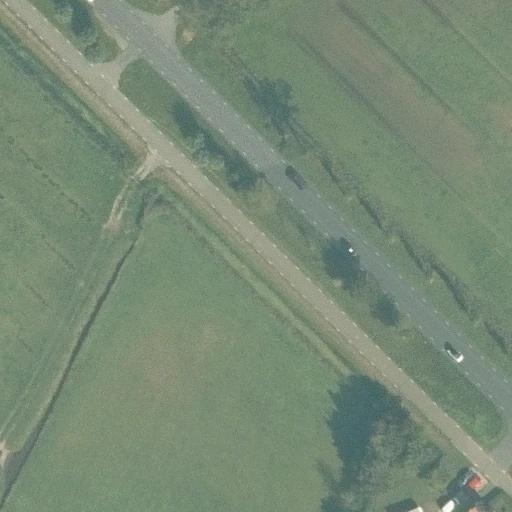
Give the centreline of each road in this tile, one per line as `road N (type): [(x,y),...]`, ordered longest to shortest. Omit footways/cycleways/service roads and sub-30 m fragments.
road 1 (unclassified): [(487,466),(15,0)]
road 2 (primary): [(511,404),(102,0)]
